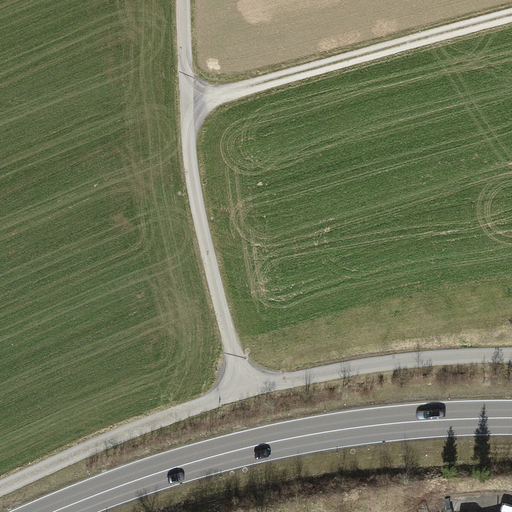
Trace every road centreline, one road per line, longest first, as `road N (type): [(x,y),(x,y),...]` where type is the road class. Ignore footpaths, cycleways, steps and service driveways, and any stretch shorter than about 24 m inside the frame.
road 1 (secondary): [(55,511),(138,478),(295,437),(439,417),(511,417)]
road 2 (track): [(185,0),(190,159),(243,386)]
road 3 (track): [(190,102),(511,16)]
road 4 (track): [(511,355),(379,364),(243,386)]
road 5 (track): [(243,386),(0,489)]
